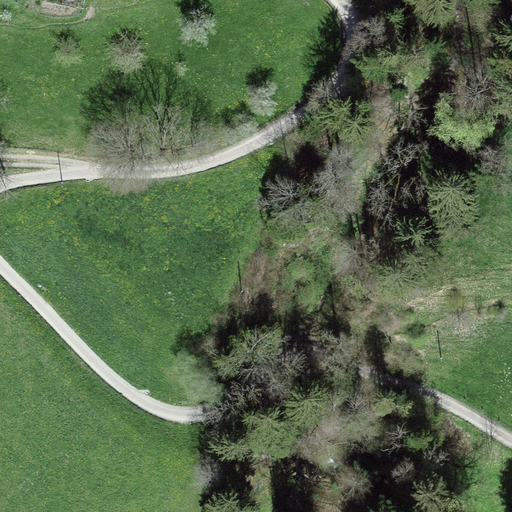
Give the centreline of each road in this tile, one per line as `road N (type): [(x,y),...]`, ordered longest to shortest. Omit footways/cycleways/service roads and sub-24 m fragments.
road 1 (unclassified): [(511,439),(453,403),(306,346),(273,358),(210,410),(170,413),(97,365),(0,265)]
road 2 (unclassified): [(0,185),(200,166),(239,152),(320,101),(351,63),(347,31),(329,0)]
